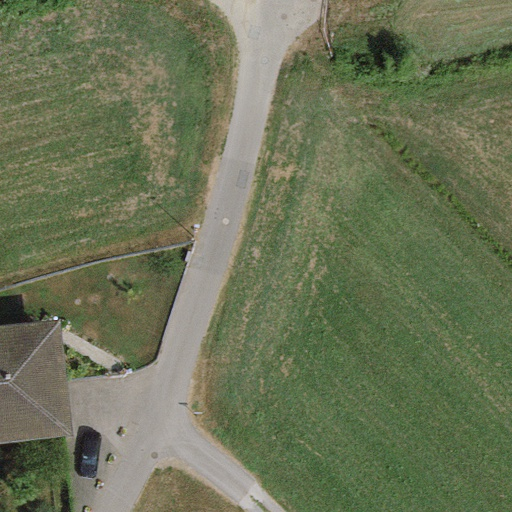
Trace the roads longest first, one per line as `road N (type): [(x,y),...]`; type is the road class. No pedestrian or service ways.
road 1 (residential): [(292,0),(153,421),(109,511)]
road 2 (track): [(153,421),(254,511)]
